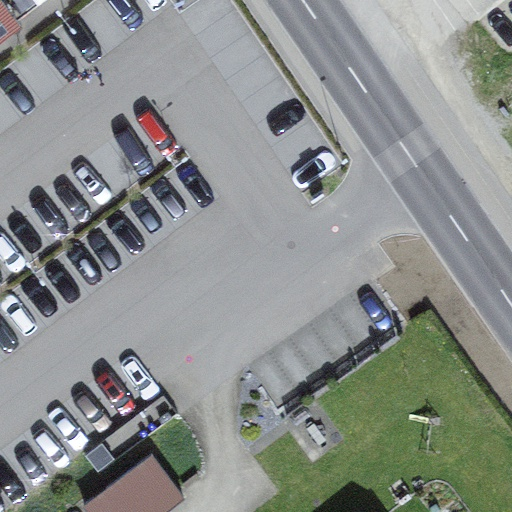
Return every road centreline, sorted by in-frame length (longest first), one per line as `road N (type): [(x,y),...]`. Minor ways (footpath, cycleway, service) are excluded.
road 1 (secondary): [(312,0),(511,291)]
road 2 (unknown): [(432,175),(234,337),(219,367)]
road 3 (unknown): [(0,444),(97,421),(219,367)]
road 4 (unknown): [(219,367),(222,467),(217,503),(206,511)]
